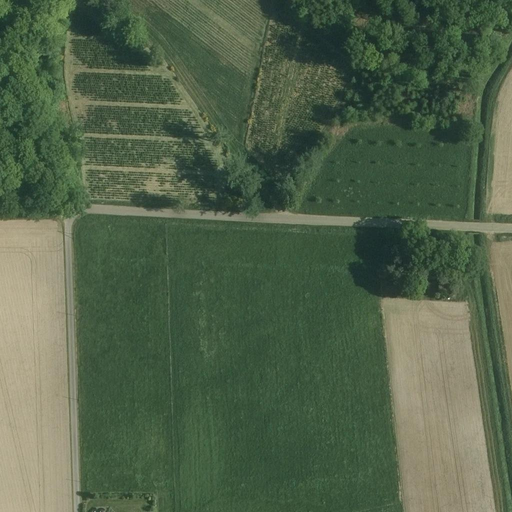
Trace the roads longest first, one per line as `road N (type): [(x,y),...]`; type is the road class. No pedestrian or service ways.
road 1 (unclassified): [(0,210),(511,230)]
road 2 (track): [(99,0),(160,43),(286,220)]
